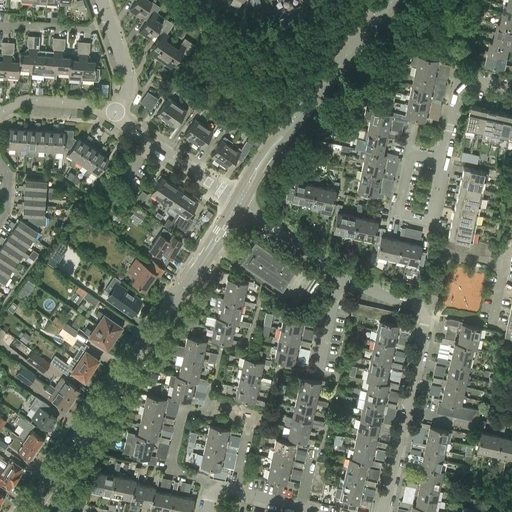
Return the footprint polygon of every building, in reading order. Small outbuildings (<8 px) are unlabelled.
[(141,17),(145,12),(152,1),(150,0),(136,0),(130,9),(141,17)] [(242,0),(231,0),(230,3),(240,8),(243,3),(242,2),(242,0)] [(261,6),(259,0),(249,0),(252,8),(261,6)] [(152,1),(145,12),(150,15),(140,31),(151,39),(158,29),(162,23),(156,19),(159,14),(157,12),(161,7),(152,1)] [(511,5),(507,4),(504,3),(502,12),(502,14),(511,16),(511,15),(511,14),(511,5)] [(502,12),(501,12),(500,14),(502,15),(500,23),(501,24),(511,25),(511,14),(511,15),(511,16),(502,14),(502,12)] [(161,60),(172,44),(166,40),(169,35),(167,34),(174,24),(165,18),(162,23),(158,29),(163,32),(150,52),(161,60)] [(511,25),(501,24),(500,23),(498,22),(496,31),(495,33),(504,35),(504,34),(511,35),(511,25)] [(511,44),(511,45),(511,44),(511,35),(504,34),(504,35),(495,33),(496,31),(494,31),(494,33),(495,34),(493,42),(493,43),(500,44),(502,44),(511,46),(511,44)] [(29,73),(31,74),(31,73),(34,36),(27,35),(27,45),(28,47),(28,53),(19,52),(19,60),(19,69),(29,70),(29,73)] [(34,36),(31,73),(31,74),(44,75),(44,71),(45,54),(37,53),(37,48),(39,46),(40,36),(34,36)] [(45,54),(44,71),(44,75),(54,75),(53,78),(56,78),(56,75),(57,75),(59,37),(53,37),(52,47),(54,49),(53,55),(45,54)] [(70,58),(71,56),(62,55),(63,50),(65,48),(65,38),(59,37),(57,75),(56,75),(58,76),(59,72),(69,73),(70,58)] [(172,44),(161,60),(172,67),(183,52),(189,56),(196,45),(185,38),(178,48),(172,44)] [(18,77),(19,69),(19,60),(11,59),(11,54),(13,51),(14,42),(8,41),(5,79),(7,79),(7,77),(18,77)] [(81,82),(82,79),(84,41),(78,41),(77,51),(79,53),(79,59),(70,58),(69,73),(69,79),(79,79),(79,82),(81,82)] [(90,42),(84,41),(82,79),(99,81),(100,68),(95,67),(96,60),(87,60),(88,54),(90,52),(90,42)] [(508,48),(511,49),(511,46),(502,44),(500,44),(493,43),(493,42),(490,42),(488,51),(488,53),(497,55),(497,53),(507,56),(508,48)] [(488,51),(487,51),(486,53),(488,53),(486,63),(504,67),(504,68),(511,70),(511,67),(511,65),(505,64),(507,56),(497,53),(497,55),(488,53),(488,51)] [(418,55),(416,64),(416,66),(425,68),(425,67),(435,69),(437,62),(444,64),(445,60),(437,58),(437,60),(418,55)] [(416,64),(414,64),(414,66),(416,67),(414,75),(435,80),(436,78),(433,78),(435,69),(425,67),(425,68),(416,66),(416,64)] [(432,82),(439,83),(440,79),(436,78),(435,80),(414,75),(412,84),(411,86),(420,88),(421,86),(431,88),(432,82)] [(180,83),(174,79),(167,90),(172,94),(180,83)] [(412,84),(410,84),(410,86),(411,86),(409,95),(431,100),(431,97),(429,97),(431,88),(421,86),(420,88),(411,86),(412,84)] [(155,104),(159,99),(148,92),(144,97),(155,104)] [(190,105),(195,109),(202,98),(197,95),(190,105)] [(416,106),(427,108),(428,101),(435,103),(436,98),(431,97),(431,100),(409,95),(408,103),(407,106),(416,107),(416,106)] [(151,110),(155,104),(144,97),(141,102),(151,110)] [(158,114),(167,120),(178,105),(168,98),(158,114)] [(208,102),(202,98),(195,109),(201,112),(208,102)] [(408,103),(406,103),(405,105),(407,106),(405,114),(405,115),(410,116),(424,119),(424,121),(432,122),(433,118),(425,116),(427,108),(416,106),(416,107),(407,106),(408,103)] [(187,111),(178,105),(167,120),(176,126),(187,111)] [(475,132),(481,107),(472,105),(466,130),(475,132)] [(489,109),(481,107),(475,132),(484,134),(489,109)] [(368,118),(370,119),(370,121),(379,123),(379,121),(389,124),(390,119),(408,123),(410,116),(405,115),(399,114),(391,112),(391,114),(365,108),(363,118),(366,119),(367,118),(368,118)] [(497,111),(489,109),(484,134),(492,135),(497,111)] [(505,113),(497,111),(492,135),(500,137),(505,113)] [(511,121),(511,114),(505,113),(500,137),(501,138),(508,139),(511,121)] [(218,124),(223,128),(230,117),(225,114),(218,124)] [(236,121),(230,117),(223,128),(229,132),(236,121)] [(369,121),(367,130),(389,135),(390,133),(387,132),(389,124),(379,121),(379,123),(370,121),(370,119),(367,118),(366,119),(366,120),(369,121)] [(185,135),(194,141),(205,125),(196,119),(185,135)] [(18,121),(17,128),(19,129),(18,149),(20,149),(27,150),(28,129),(22,129),(22,121),(18,121)] [(36,122),(35,130),(37,130),(36,151),(38,151),(45,151),(46,131),(40,130),(40,123),(36,122)] [(64,132),(58,131),(58,124),(53,124),(53,131),(55,131),(54,152),(56,152),(63,153),(63,146),(64,132)] [(214,132),(205,125),(194,141),(203,147),(214,132)] [(19,129),(17,128),(10,128),(9,148),(16,149),(15,155),(19,155),(20,149),(18,149),(19,129)] [(37,130),(35,130),(28,129),(27,150),(26,156),(38,157),(38,151),(36,151),(37,130)] [(86,143),(84,142),(79,138),(77,140),(73,137),(73,130),(64,129),(64,132),(63,146),(67,146),(71,149),(66,155),(72,160),(69,164),(73,166),(76,162),(74,161),(86,143)] [(394,134),(390,133),(389,135),(367,130),(366,138),(365,140),(374,142),(374,141),(384,143),(386,137),(393,138),(394,134)] [(55,131),(53,131),(46,131),(45,151),(51,152),(51,158),(55,158),(56,152),(54,152),(55,131)] [(258,136),(253,133),(246,143),(251,147),(258,136)] [(74,161),(76,162),(82,166),(94,148),(88,144),(93,138),(89,136),(84,142),(86,143),(74,161)] [(221,162),(231,146),(233,143),(224,137),(212,156),(221,162)] [(365,140),(366,138),(364,138),(363,141),(365,141),(363,150),(366,151),(366,150),(385,155),(385,152),(383,152),(384,143),(374,141),(374,142),(365,140)] [(251,147),(246,143),(242,149),(233,143),(231,146),(221,162),(230,168),(237,158),(242,161),(251,147)] [(104,146),(99,152),(101,153),(89,171),(91,172),(97,176),(109,158),(103,154),(107,148),(104,146)] [(101,153),(99,152),(94,148),(82,166),(87,170),(84,174),(88,176),(91,172),(89,171),(101,153)] [(393,154),(385,152),(385,155),(366,150),(366,151),(363,150),(360,149),(358,158),(360,159),(363,160),(363,161),(372,163),(373,161),(383,164),(384,157),(392,158),(393,154)] [(486,164),(488,155),(480,153),(478,162),(486,164)] [(496,157),(490,155),(488,164),(494,166),(496,157)] [(363,160),(360,159),(359,161),(363,162),(361,170),(383,175),(384,173),(381,172),(383,164),(373,161),(372,163),(363,161),(363,160)] [(511,160),(504,159),(502,168),(511,170),(511,164),(511,160)] [(463,166),(461,175),(485,181),(488,172),(463,166)] [(361,170),(359,178),(358,180),(368,182),(368,181),(378,183),(380,177),(387,178),(388,174),(384,173),(383,175),(361,170)] [(291,199),(299,201),(301,202),(304,193),(302,193),(305,183),(298,181),(299,174),(295,173),(293,181),(295,181),(291,199)] [(484,189),(485,181),(461,175),(459,184),(484,189)] [(161,199),(171,183),(162,177),(152,193),(161,199)] [(302,202),(311,204),(316,183),(317,183),(319,178),(315,177),(313,184),(305,183),(302,193),(304,193),(301,202),(299,201),(299,203),(302,204),(302,202)] [(46,189),(46,187),(47,180),(26,178),(25,185),(19,185),(18,189),(25,190),(25,188),(46,189)] [(358,180),(359,178),(358,178),(357,180),(358,181),(356,190),(375,194),(375,196),(383,198),(384,193),(376,192),(378,183),(368,181),(368,182),(358,180)] [(319,206),(319,207),(321,208),(321,210),(320,210),(320,212),(330,214),(335,190),(337,190),(339,182),(334,181),(332,189),(324,187),(322,197),(323,197),(321,206),(319,206)] [(180,189),(171,183),(161,199),(169,205),(180,189)] [(311,204),(319,206),(321,206),(323,197),(322,197),(324,187),(317,185),(317,183),(316,183),(311,204)] [(459,184),(457,192),(482,198),(484,189),(459,184)] [(25,190),(24,197),(45,198),(46,191),(53,192),(53,188),(46,187),(46,189),(25,188),(25,190)] [(169,205),(178,211),(189,195),(180,189),(169,205)] [(147,194),(142,191),(135,201),(140,205),(147,194)] [(480,206),(482,198),(457,192),(455,200),(480,206)] [(198,201),(189,195),(178,211),(168,226),(173,229),(177,225),(182,228),(185,224),(188,226),(193,219),(188,216),(198,201)] [(45,207),(45,205),(45,198),(24,197),(24,204),(17,203),(17,207),(23,208),(23,206),(45,207)] [(455,200),(453,209),(478,215),(480,206),(455,200)] [(344,224),(346,214),(339,212),(341,205),(337,204),(335,211),(337,212),(332,231),(341,233),(343,234),(345,224),(344,224)] [(52,206),(45,205),(45,207),(23,206),(23,208),(23,215),(29,215),(44,216),(44,209),(51,210),(52,206)] [(136,208),(130,217),(140,224),(146,216),(136,208)] [(344,234),(353,236),(357,214),(359,214),(360,209),(356,208),(355,216),(346,214),(344,224),(345,224),(343,234),(341,233),(341,235),(343,235),(344,234)] [(476,223),(478,215),(453,209),(451,217),(476,223)] [(361,238),(361,239),(363,240),(364,238),(373,240),(377,221),(379,222),(380,214),(376,213),(374,220),(366,218),(363,229),(365,229),(363,238),(361,238)] [(353,236),(361,238),(363,238),(365,229),(363,229),(366,218),(359,217),(359,214),(357,214),(353,236)] [(33,238),(34,236),(38,231),(35,229),(39,225),(46,225),(46,216),(44,216),(29,215),(29,219),(26,223),(20,219),(16,224),(11,221),(9,225),(14,228),(15,226),(33,238)] [(474,232),(476,223),(451,217),(449,226),(474,232)] [(40,240),(34,236),(33,238),(15,226),(14,228),(10,234),(28,246),(32,240),(38,244),(40,240)] [(457,237),(462,238),(468,240),(472,241),(474,232),(449,226),(447,235),(451,236),(457,237)] [(145,254),(162,266),(170,255),(171,256),(182,241),(164,228),(145,254)] [(376,254),(385,256),(387,257),(389,248),(388,248),(390,238),(383,236),(385,229),(381,228),(379,235),(380,235),(376,254)] [(388,257),(396,259),(401,237),(403,238),(404,233),(400,232),(398,240),(390,238),(388,248),(389,248),(387,257),(385,256),(385,258),(387,259),(388,257)] [(23,253),(24,252),(28,246),(10,234),(6,239),(1,236),(0,237),(0,240),(3,243),(5,241),(23,253)] [(442,246),(448,247),(451,236),(447,235),(444,234),(442,246)] [(457,237),(451,236),(448,247),(454,249),(457,237)] [(396,259),(405,261),(407,261),(409,252),(407,252),(410,242),(403,240),(403,238),(401,237),(396,259)] [(454,249),(460,250),(462,238),(457,237),(454,249)] [(465,251),(468,240),(462,238),(460,250),(465,251)] [(55,266),(68,247),(59,240),(46,259),(55,266)] [(295,268),(254,240),(240,260),(261,275),(281,289),(295,268)] [(465,251),(471,252),(474,241),(472,241),(468,240),(465,251)] [(5,241),(3,243),(0,247),(0,248),(17,261),(21,255),(27,259),(29,256),(24,252),(23,253),(5,241)] [(480,242),(474,241),(471,252),(477,254),(480,242)] [(420,250),(421,244),(410,242),(407,252),(409,252),(407,261),(405,261),(405,262),(407,263),(408,261),(417,264),(422,265),(425,252),(420,250)] [(486,244),(480,242),(477,254),(483,255),(486,244)] [(492,245),(486,244),(483,255),(489,257),(492,245)] [(0,259),(12,268),(14,266),(17,261),(0,248),(0,259)] [(164,267),(162,266),(145,254),(141,261),(137,258),(128,271),(137,277),(134,281),(145,288),(156,272),(159,274),(164,267)] [(0,259),(0,280),(5,284),(10,277),(7,275),(11,270),(13,271),(15,276),(19,278),(22,275),(18,272),(19,270),(14,266),(12,268),(0,259)] [(109,293),(106,298),(131,315),(142,299),(134,294),(133,295),(127,290),(127,289),(118,283),(119,281),(114,277),(105,290),(109,293)] [(226,278),(224,287),(224,289),(233,291),(233,290),(243,292),(245,285),(252,286),(253,282),(245,281),(245,282),(226,278)] [(320,283),(316,280),(309,290),(313,293),(320,283)] [(95,304),(98,299),(79,286),(75,291),(83,297),(84,296),(95,304)] [(224,289),(224,287),(223,286),(222,289),(224,289),(222,298),(243,303),(243,305),(248,306),(249,302),(241,300),(243,292),(233,290),(233,291),(224,289)] [(222,298),(220,306),(219,308),(228,310),(229,309),(239,311),(240,304),(243,305),(243,303),(222,298)] [(356,315),(359,303),(353,302),(350,313),(356,315)] [(359,303),(356,315),(362,316),(365,304),(359,303)] [(365,304),(362,316),(368,317),(371,306),(365,304)] [(368,317),(374,319),(376,307),(371,306),(368,317)] [(376,307),(374,319),(379,320),(380,319),(382,308),(376,307)] [(219,309),(217,317),(218,318),(237,322),(236,324),(243,326),(244,321),(237,320),(239,311),(229,309),(228,310),(219,308),(219,309)] [(388,310),(382,308),(380,319),(386,321),(388,310)] [(100,318),(96,325),(114,337),(116,333),(118,334),(122,328),(120,327),(121,326),(98,310),(95,315),(100,318)] [(386,321),(392,322),(395,311),(388,310),(386,321)] [(66,322),(65,323),(55,316),(52,320),(62,327),(70,332),(69,333),(73,336),(77,330),(66,322)] [(218,318),(217,317),(215,317),(213,326),(212,328),(221,330),(222,328),(232,330),(233,324),(236,324),(237,322),(218,318)] [(282,317),(280,327),(280,328),(289,330),(289,329),(299,331),(301,324),(309,326),(309,322),(301,320),(301,321),(282,317)] [(386,331),(396,333),(398,326),(405,328),(406,324),(398,322),(398,324),(392,322),(386,321),(380,319),(379,320),(377,328),(376,330),(386,332),(386,331)] [(460,327),(459,334),(469,336),(470,335),(478,337),(478,339),(479,339),(480,336),(478,336),(480,328),(461,323),(462,321),(450,319),(446,319),(445,324),(460,327)] [(114,337),(96,325),(92,331),(86,327),(83,332),(99,343),(98,344),(104,348),(105,347),(106,347),(114,337)] [(230,339),(232,330),(222,328),(221,330),(212,328),(213,326),(211,325),(211,328),(212,328),(210,337),(229,341),(229,343),(237,345),(237,340),(230,339)] [(298,339),(299,331),(289,329),(289,330),(280,328),(280,327),(279,326),(278,329),(280,329),(278,337),(300,342),(299,344),(304,345),(305,341),(298,339)] [(400,348),(401,343),(394,342),(396,333),(386,331),(386,332),(376,330),(377,328),(375,328),(375,330),(376,331),(374,339),(396,344),(396,347),(400,348)] [(18,339),(22,342),(25,343),(30,337),(24,332),(18,339)] [(77,338),(73,336),(69,333),(66,338),(73,343),(72,345),(78,349),(73,357),(78,361),(91,369),(98,359),(85,351),(89,346),(77,338)] [(457,341),(447,338),(446,343),(451,344),(451,342),(473,347),(476,348),(478,339),(478,337),(470,335),(469,336),(459,334),(457,341)] [(213,340),(206,338),(205,338),(205,340),(200,339),(186,336),(184,345),(183,347),(192,349),(193,347),(203,350),(204,343),(212,345),(213,340)] [(285,348),(295,350),(297,343),(299,344),(300,342),(278,337),(276,346),(276,348),(285,350),(285,348)] [(393,346),(396,347),(396,344),(374,339),(372,348),(372,350),(381,352),(381,351),(392,353),(393,346)] [(471,358),(472,358),(473,356),(471,355),(473,347),(451,342),(451,344),(454,345),(452,353),(461,355),(462,354),(471,356),(471,358)] [(183,347),(181,356),(203,361),(203,363),(207,364),(209,360),(201,358),(203,350),(193,347),(192,349),(183,347),(184,345),(182,344),(182,347),(183,347)] [(293,359),(295,350),(285,348),(285,350),(276,348),(276,346),(274,346),(274,348),(276,348),(274,358),(293,362),(292,363),(300,365),(301,360),(293,359)] [(372,351),(370,359),(392,364),(391,366),(396,367),(397,363),(390,361),(392,353),(381,351),(381,352),(372,350),(372,348),(371,348),(370,350),(372,351)] [(38,354),(32,350),(25,359),(43,373),(50,363),(43,358),(38,354)] [(450,360),(448,359),(447,362),(469,367),(471,358),(471,356),(462,354),(461,355),(452,353),(450,360)] [(84,379),(91,369),(78,361),(73,357),(72,357),(67,365),(54,356),(50,362),(66,373),(69,369),(84,379)] [(200,363),(203,363),(203,361),(181,356),(180,365),(179,367),(188,369),(189,367),(199,369),(200,363)] [(243,357),(241,366),(240,368),(249,370),(250,369),(260,371),(261,364),(269,366),(270,361),(262,359),(262,361),(243,357)] [(448,359),(443,358),(442,362),(449,364),(447,372),(457,375),(457,373),(466,375),(466,378),(468,378),(468,375),(467,375),(469,367),(447,362),(448,359)] [(370,359),(368,368),(368,370),(377,372),(377,370),(387,373),(389,366),(391,366),(392,364),(370,359)] [(28,385),(36,375),(22,365),(18,362),(14,366),(19,369),(15,375),(28,385)] [(197,378),(199,369),(189,367),(188,369),(179,367),(180,365),(178,364),(177,367),(179,367),(177,375),(197,379),(196,382),(203,384),(204,379),(197,378)] [(240,369),(238,377),(260,382),(259,384),(264,386),(265,381),(258,379),(260,371),(250,369),(249,370),(240,368),(241,366),(239,366),(239,369),(240,369)] [(366,367),(366,370),(367,370),(365,379),(368,380),(369,379),(387,384),(388,382),(385,381),(387,373),(377,370),(377,372),(368,370),(368,368),(366,367)] [(446,380),(443,379),(443,381),(464,386),(466,378),(466,375),(457,373),(457,375),(447,372),(446,380)] [(170,385),(170,386),(171,383),(172,384),(172,385),(181,387),(181,386),(192,388),(193,381),(196,382),(197,379),(177,375),(170,374),(168,384),(170,385)] [(260,382),(238,377),(236,386),(236,388),(245,390),(245,388),(255,391),(257,384),(259,384),(260,382)] [(300,377),(298,386),(298,388),(306,390),(307,389),(317,391),(319,384),(326,386),(327,381),(320,380),(319,381),(300,377)] [(61,378),(54,387),(72,400),(79,390),(61,378)] [(462,395),(464,386),(443,381),(443,379),(438,378),(437,382),(445,384),(443,392),(453,394),(453,393),(462,395),(462,397),(464,398),(464,395),(462,395)] [(396,383),(388,382),(387,384),(369,379),(368,380),(366,388),(366,390),(375,392),(376,391),(386,393),(387,386),(395,388),(396,383)] [(171,383),(170,386),(172,386),(170,395),(189,400),(188,401),(196,403),(197,398),(190,397),(192,388),(181,386),(181,387),(172,385),(172,384),(171,383)] [(65,409),(72,400),(54,387),(49,384),(45,389),(52,393),(49,398),(65,409)] [(315,399),(317,391),(307,389),(306,390),(298,388),(298,386),(296,386),(296,389),(298,389),(296,397),(317,402),(317,404),(322,405),(323,401),(315,399)] [(236,389),(234,397),(253,401),(252,403),(265,406),(266,402),(254,399),(255,391),(245,388),(245,390),(236,388),(236,389)] [(366,391),(364,399),(386,404),(385,406),(390,408),(391,403),(384,402),(386,393),(376,391),(375,392),(366,390),(366,388),(364,388),(364,391),(366,391)] [(440,402),(444,403),(450,404),(456,405),(460,406),(462,397),(462,395),(453,393),(453,394),(443,392),(441,399),(434,398),(433,402),(438,403),(438,401),(441,401),(440,402)] [(152,406),(162,408),(164,402),(171,403),(172,399),(164,397),(164,398),(145,395),(143,404),(143,406),(151,408),(152,406)] [(49,406),(34,396),(27,407),(34,411),(30,418),(49,430),(51,430),(54,425),(53,423),(57,418),(45,411),(49,406)] [(296,397),(294,406),(293,408),(302,410),(302,408),(313,411),(314,403),(317,404),(317,402),(296,397)] [(364,399),(362,408),(361,410),(371,412),(371,411),(381,413),(383,406),(385,406),(386,404),(364,399)] [(441,414),(444,403),(440,402),(441,401),(438,401),(438,403),(436,412),(441,414)] [(162,419),(162,421),(167,422),(168,418),(160,416),(162,408),(152,406),(151,408),(143,406),(143,404),(142,403),(141,406),(143,406),(141,415),(162,419)] [(450,404),(444,403),(441,414),(448,415),(450,404)] [(293,409),(292,416),(313,421),(312,423),(317,424),(318,420),(311,418),(313,411),(302,408),(302,410),(293,408),(294,406),(292,405),(291,408),(293,409)] [(453,416),(459,418),(462,406),(460,406),(456,405),(453,416)] [(459,418),(465,419),(468,408),(462,406),(459,418)] [(360,407),(359,410),(361,410),(359,419),(381,424),(381,426),(386,427),(387,423),(379,421),(381,413),(371,411),(371,412),(361,410),(362,408),(360,407)] [(465,419),(471,420),(474,409),(468,408),(465,419)] [(480,410),(474,409),(471,420),(477,422),(480,410)] [(18,435),(20,436),(38,449),(43,442),(43,440),(43,439),(31,430),(34,425),(18,413),(13,420),(24,427),(18,435)] [(154,427),(158,428),(159,421),(162,421),(162,419),(141,415),(139,423),(139,425),(147,427),(148,426),(154,427)] [(310,423),(312,423),(313,421),(292,416),(289,425),(289,427),(298,429),(298,428),(308,430),(310,423)] [(378,425),(381,426),(381,424),(359,419),(358,427),(357,429),(367,431),(367,430),(377,432),(378,425)] [(156,438),(155,441),(162,442),(163,438),(156,436),(158,428),(154,427),(148,426),(147,427),(139,425),(139,423),(137,423),(137,425),(138,425),(137,434),(156,438)] [(446,441),(448,442),(448,439),(447,439),(449,430),(430,426),(430,424),(423,423),(422,427),(429,429),(427,437),(437,439),(438,438),(446,440),(446,441)] [(476,450),(485,452),(487,453),(489,444),(488,443),(490,433),(483,432),(485,424),(480,423),(479,431),(480,432),(476,450)] [(209,424),(207,433),(206,435),(215,437),(215,436),(226,438),(227,431),(235,433),(235,428),(228,427),(227,428),(209,424)] [(307,438),(308,430),(298,428),(298,429),(289,427),(289,425),(288,425),(287,428),(289,428),(287,437),(306,441),(305,443),(313,444),(314,439),(307,438)] [(357,430),(355,438),(377,443),(376,445),(381,447),(383,442),(375,440),(377,432),(367,430),(367,431),(357,429),(358,427),(355,427),(355,429),(357,430)] [(498,435),(490,433),(488,443),(489,444),(487,453),(485,452),(485,454),(487,454),(488,453),(496,455),(501,433),(503,434),(504,428),(500,427),(498,435)] [(13,438),(9,444),(30,458),(31,457),(32,457),(38,449),(20,436),(18,435),(11,431),(9,434),(13,438)] [(152,440),(155,441),(156,438),(137,434),(127,432),(125,441),(132,443),(131,444),(140,446),(141,445),(151,447),(152,440)] [(206,435),(204,444),(226,449),(225,451),(230,452),(231,448),(224,447),(226,438),(215,436),(215,437),(206,435),(207,433),(205,433),(204,435),(206,435)] [(502,436),(503,434),(501,433),(496,455),(505,457),(506,457),(508,448),(507,447),(509,438),(502,436)] [(0,445),(6,449),(9,444),(0,437),(0,445)] [(444,450),(446,441),(446,440),(438,438),(437,439),(427,437),(425,444),(423,443),(422,446),(444,450)] [(275,438),(273,448),(273,449),(282,451),(282,450),(292,452),(294,445),(301,447),(302,443),(295,441),(294,443),(275,438)] [(355,438),(353,447),(353,449),(362,451),(362,449),(372,452),(374,445),(376,445),(377,443),(355,438)] [(149,455),(151,447),(141,445),(140,446),(131,444),(132,443),(125,441),(122,452),(148,458),(148,460),(155,461),(156,457),(149,455)] [(423,443),(418,442),(417,446),(425,448),(423,456),(433,458),(433,457),(442,459),(444,450),(422,446),(423,443)] [(204,444),(202,453),(202,455),(211,457),(211,455),(221,458),(223,451),(225,451),(226,449),(204,444)] [(352,449),(350,458),(351,458),(370,462),(370,465),(377,466),(378,461),(371,460),(372,452),(362,449),(362,451),(353,449),(353,447),(351,446),(350,449),(352,449)] [(273,448),(271,447),(271,449),(273,450),(271,458),(292,463),(292,465),(297,466),(298,462),(290,460),(292,452),(282,450),(282,451),(273,449),(273,448)] [(202,455),(202,453),(201,453),(200,455),(202,455),(200,464),(218,468),(218,470),(226,472),(227,468),(220,466),(221,458),(211,455),(211,457),(202,455)] [(0,466),(3,469),(16,478),(20,472),(19,472),(23,467),(10,458),(8,462),(0,456),(0,466)] [(442,461),(443,462),(444,459),(442,459),(433,457),(433,458),(423,456),(421,463),(414,462),(413,466),(420,468),(421,465),(440,470),(442,461)] [(346,466),(345,468),(355,470),(355,468),(365,471),(367,464),(370,465),(370,462),(351,458),(350,458),(348,457),(346,466)] [(271,458),(269,467),(268,469),(277,471),(277,469),(288,472),(289,465),(292,465),(292,463),(271,458)] [(316,460),(315,467),(327,469),(328,463),(316,460)] [(90,490),(99,492),(100,492),(102,483),(101,483),(103,473),(97,471),(99,464),(94,463),(93,471),(95,471),(90,490)] [(440,482),(442,482),(442,480),(441,479),(443,470),(440,470),(421,465),(420,468),(423,469),(421,477),(431,479),(432,478),(440,480),(440,482)] [(3,469),(0,466),(0,481),(8,488),(11,483),(12,483),(16,478),(3,469)] [(366,482),(365,484),(370,485),(371,481),(363,479),(365,471),(355,468),(355,470),(345,468),(346,466),(344,466),(344,468),(345,468),(343,477),(366,482)] [(269,467),(267,467),(266,469),(268,469),(266,479),(285,483),(285,484),(293,486),(293,482),(286,480),(288,472),(277,469),(277,471),(268,469),(269,467)] [(315,467),(314,473),(326,475),(327,469),(315,467)] [(117,473),(118,469),(114,468),(112,475),(103,473),(101,483),(102,483),(100,492),(99,492),(99,493),(101,494),(102,492),(110,494),(111,491),(112,485),(115,473),(117,473)] [(137,480),(138,473),(134,472),(132,479),(123,477),(121,487),(122,488),(120,496),(119,496),(119,498),(121,498),(121,497),(130,498),(131,492),(133,484),(134,480),(137,480)] [(110,494),(119,496),(120,496),(122,488),(121,487),(123,477),(117,476),(117,473),(115,473),(112,485),(111,491),(110,494)] [(314,473),(312,479),(324,481),(326,475),(314,473)] [(351,488),(361,491),(363,484),(365,484),(366,482),(343,477),(341,486),(341,488),(350,490),(351,488)] [(438,490),(440,482),(440,480),(432,478),(431,479),(421,477),(420,484),(417,483),(416,486),(438,490)] [(156,487),(158,480),(153,479),(151,486),(142,484),(140,494),(142,495),(140,504),(139,503),(138,505),(141,506),(141,504),(149,506),(151,500),(153,492),(154,487),(156,487)] [(312,479),(311,484),(323,487),(324,481),(312,479)] [(130,498),(129,501),(139,503),(140,504),(142,495),(140,494),(142,484),(136,483),(137,480),(134,480),(133,484),(131,492),(130,498)] [(417,483),(412,482),(411,487),(419,488),(417,496),(427,498),(427,497),(436,499),(436,501),(438,502),(438,499),(436,499),(438,490),(416,486),(417,483)] [(323,487),(311,484),(310,491),(322,494),(323,487)] [(158,510),(158,511),(159,511),(160,511),(161,511),(165,511),(168,511),(173,491),(176,492),(177,487),(172,486),(171,493),(163,491),(160,501),(162,502),(160,511),(158,510)] [(149,508),(158,510),(160,511),(162,502),(160,501),(163,491),(156,490),(156,487),(154,487),(153,492),(151,500),(149,506),(149,508)] [(359,499),(361,491),(351,488),(350,490),(341,488),(337,487),(335,496),(358,502),(358,503),(365,505),(366,500),(359,499)] [(189,511),(191,508),(193,498),(195,499),(196,491),(192,490),(190,497),(182,496),(179,506),(181,506),(179,511),(189,511)] [(175,494),(176,492),(173,491),(168,511),(179,511),(181,506),(179,506),(182,496),(175,494)] [(434,511),(436,501),(436,499),(427,497),(427,498),(417,496),(415,503),(412,502),(411,505),(431,509),(431,510),(434,511)] [(412,502),(405,501),(404,506),(411,507),(410,511),(435,511),(436,511),(434,511),(431,510),(431,509),(411,505),(412,502)]
